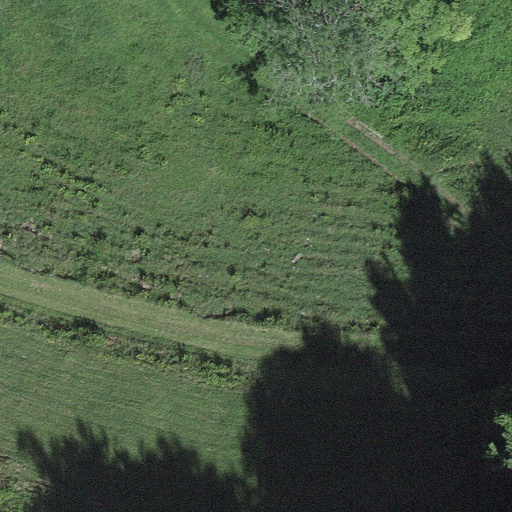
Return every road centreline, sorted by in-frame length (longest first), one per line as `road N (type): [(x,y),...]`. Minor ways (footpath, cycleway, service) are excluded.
road 1 (track): [(511,361),(271,343),(0,279)]
road 2 (track): [(180,0),(215,37),(371,143),(511,257)]
